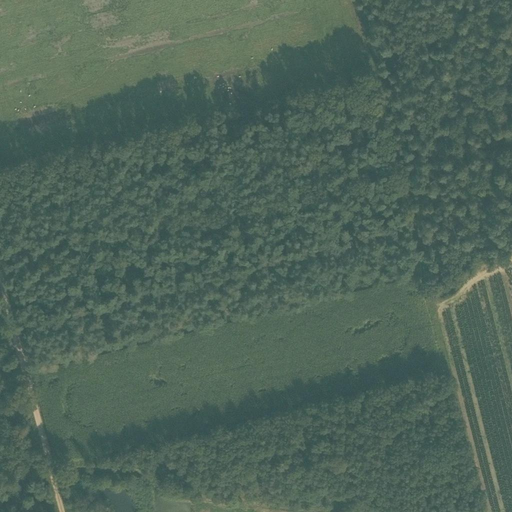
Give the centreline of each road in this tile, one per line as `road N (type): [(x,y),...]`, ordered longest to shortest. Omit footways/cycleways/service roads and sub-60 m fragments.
road 1 (track): [(493,511),(361,0)]
road 2 (track): [(64,511),(0,257)]
